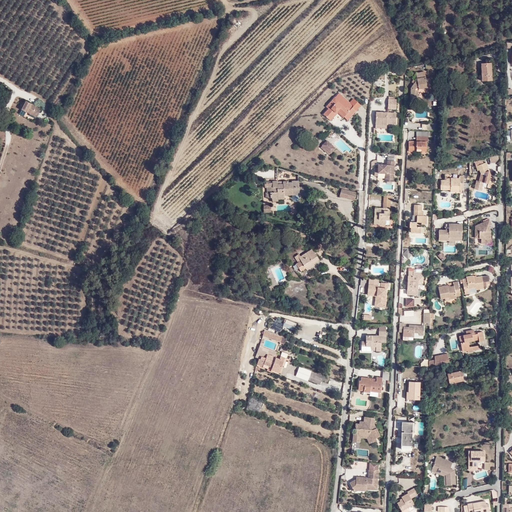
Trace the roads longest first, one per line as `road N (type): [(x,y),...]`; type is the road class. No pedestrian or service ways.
road 1 (track): [(97,42),(226,8),(165,153),(141,202),(64,116)]
road 2 (residential): [(386,511),(406,137)]
road 3 (residential): [(499,511),(503,155)]
road 4 (residential): [(334,511),(362,239)]
road 5 (track): [(30,97),(64,116),(94,52),(97,42),(65,0)]
